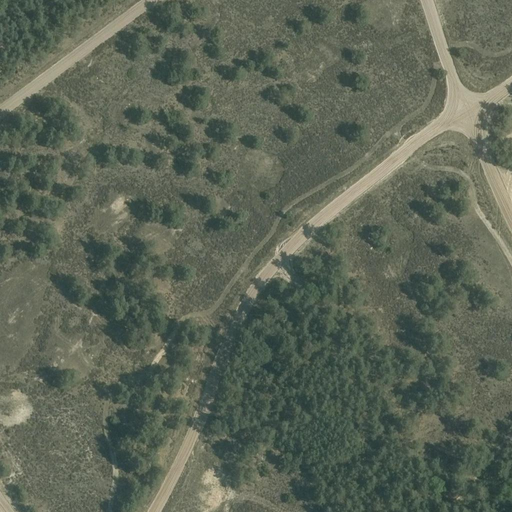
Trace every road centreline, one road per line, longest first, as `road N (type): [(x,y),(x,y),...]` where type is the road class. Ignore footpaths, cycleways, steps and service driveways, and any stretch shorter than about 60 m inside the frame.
road 1 (unknown): [(463,113),(360,185),(272,271),(238,323),(149,511)]
road 2 (track): [(148,0),(0,112)]
road 3 (unknown): [(511,232),(479,168),(463,113)]
